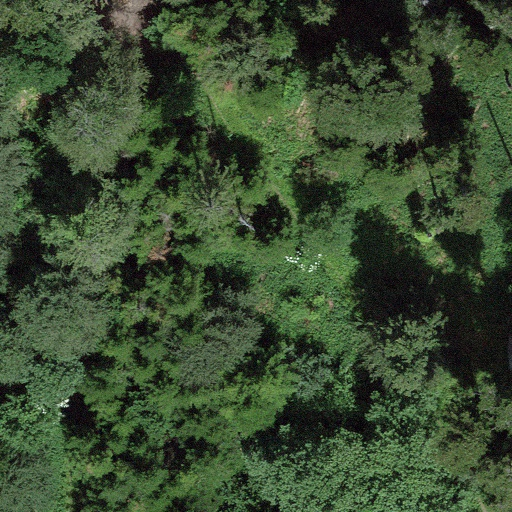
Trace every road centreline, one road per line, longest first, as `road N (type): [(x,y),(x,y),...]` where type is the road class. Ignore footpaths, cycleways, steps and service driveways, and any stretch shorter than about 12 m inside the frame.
road 1 (track): [(130,4),(292,191),(416,369),(493,511)]
road 2 (track): [(132,0),(104,149),(77,511)]
